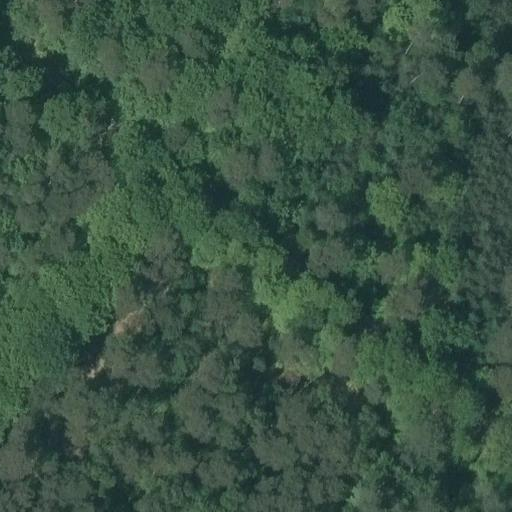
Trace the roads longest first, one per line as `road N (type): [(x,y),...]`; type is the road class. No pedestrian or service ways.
road 1 (track): [(0,20),(511,440)]
road 2 (track): [(197,182),(0,404)]
